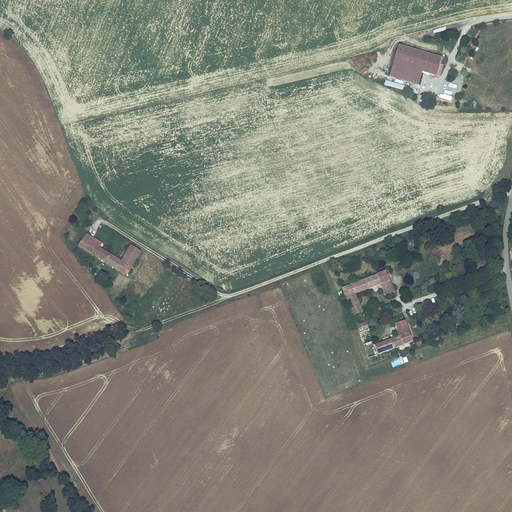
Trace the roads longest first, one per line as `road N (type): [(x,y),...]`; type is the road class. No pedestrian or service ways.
road 1 (unclassified): [(511,191),(41,366),(0,362)]
road 2 (unknown): [(506,270),(411,298),(386,326)]
